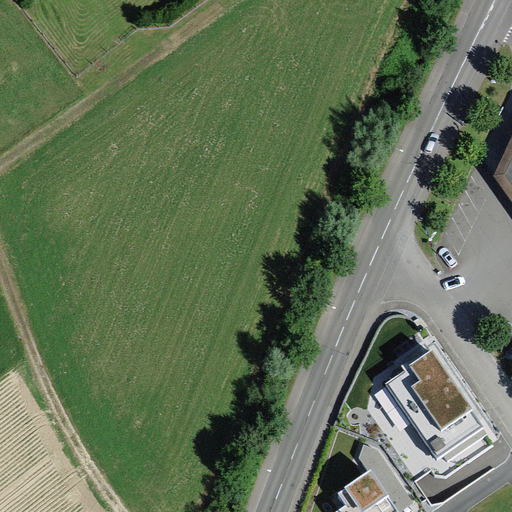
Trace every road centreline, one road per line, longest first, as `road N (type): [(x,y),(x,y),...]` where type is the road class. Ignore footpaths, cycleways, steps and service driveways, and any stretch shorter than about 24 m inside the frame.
road 1 (tertiary): [(494,0),(373,253)]
road 2 (tertiary): [(373,253),(270,511)]
road 3 (track): [(122,511),(64,418),(0,265)]
road 4 (residential): [(373,253),(451,316),(511,410)]
road 5 (track): [(0,163),(144,59)]
